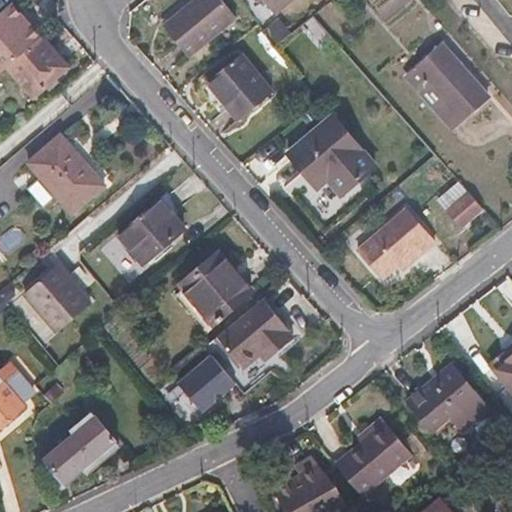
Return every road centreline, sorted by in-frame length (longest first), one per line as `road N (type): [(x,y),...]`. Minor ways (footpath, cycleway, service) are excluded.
road 1 (residential): [(85,19),(375,347)]
road 2 (residential): [(375,347),(286,416),(221,446)]
road 3 (residential): [(511,239),(375,347)]
road 4 (residential): [(221,446),(82,511)]
